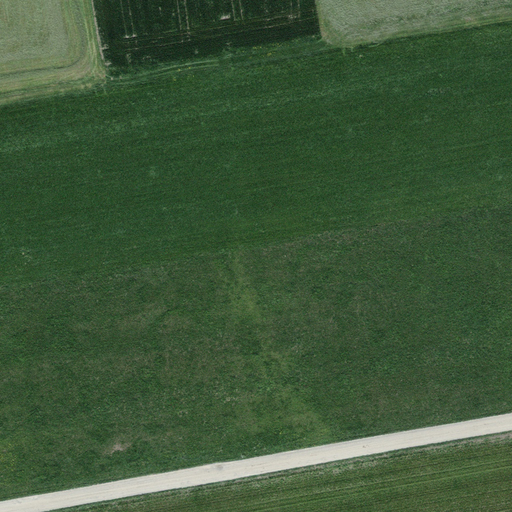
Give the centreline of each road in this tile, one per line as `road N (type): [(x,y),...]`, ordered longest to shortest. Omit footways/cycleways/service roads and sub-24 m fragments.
road 1 (track): [(0,104),(511,13)]
road 2 (track): [(511,421),(0,509)]
